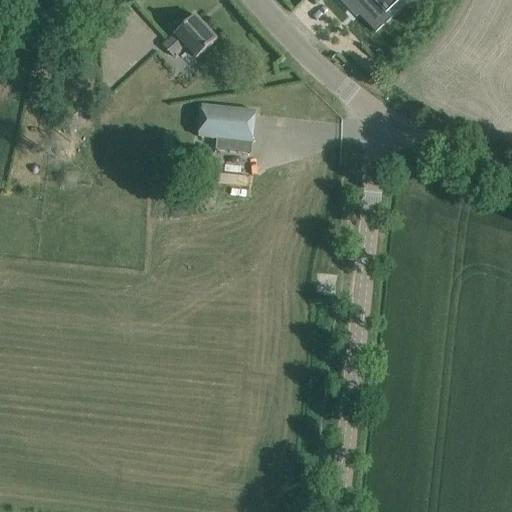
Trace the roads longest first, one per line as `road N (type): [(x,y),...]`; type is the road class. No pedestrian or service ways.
road 1 (unclassified): [(342,511),(389,125)]
road 2 (unclassified): [(389,125),(252,0)]
road 3 (unclassified): [(511,176),(389,125)]
